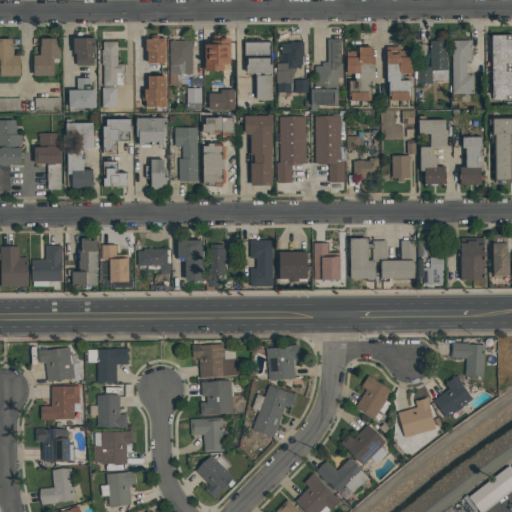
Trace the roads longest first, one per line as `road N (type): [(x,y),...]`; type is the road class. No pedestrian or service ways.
road 1 (residential): [(0,217),(511,212)]
road 2 (residential): [(511,13),(0,16)]
road 3 (tertiary): [(0,317),(334,316)]
road 4 (residential): [(234,511),(318,425),(340,353),(334,316)]
road 5 (tertiary): [(334,316),(473,316)]
road 6 (residential): [(161,393),(163,476),(181,511)]
road 7 (residential): [(7,392),(9,511)]
